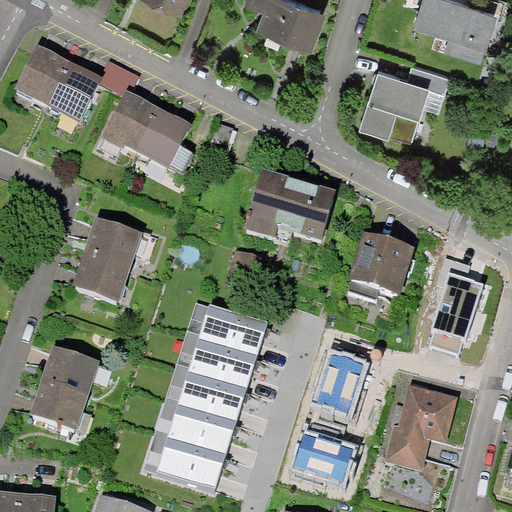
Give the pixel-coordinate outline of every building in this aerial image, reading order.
[(191,0),(149,0),(187,13),(191,0)] [(244,0),(243,4),(263,11),(256,31),(309,50),(322,14),(282,0),(244,0)] [(494,15),(448,0),(420,0),(412,27),(446,38),(442,53),(478,64),(494,15)] [(53,115),(74,70),(40,53),(19,97),(53,115)] [(111,65),(101,82),(107,86),(106,89),(128,100),(130,98),(140,79),(111,65)] [(101,82),(74,70),(53,115),(84,131),(106,89),(107,86),(101,82)] [(429,89),(375,72),(357,129),(410,146),(429,89)] [(163,116),(130,98),(105,145),(139,162),(163,116)] [(200,134),(163,116),(139,162),(175,180),(200,134)] [(235,131),(218,126),(209,154),(225,159),(235,131)] [(343,201),(266,180),(248,236),(279,247),(283,236),(329,251),(343,201)] [(138,242),(93,226),(70,294),(115,309),(138,242)] [(410,254),(360,240),(346,287),(396,302),(410,254)] [(268,265),(235,254),(228,276),(260,287),(268,265)] [(97,370),(49,354),(26,422),(75,438),(97,370)] [(51,511),(52,501),(0,496),(0,511),(51,511)] [(137,511),(100,500),(96,511),(137,511)]
